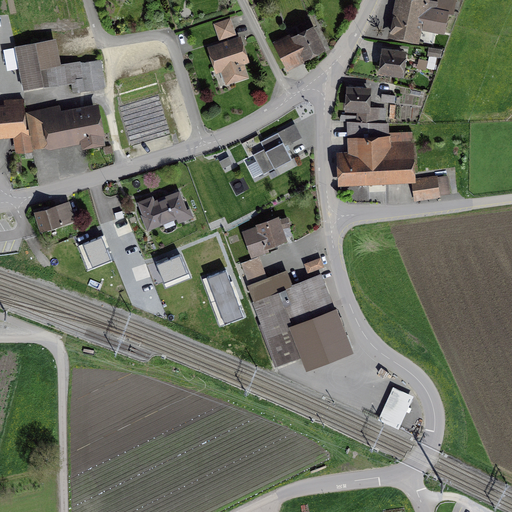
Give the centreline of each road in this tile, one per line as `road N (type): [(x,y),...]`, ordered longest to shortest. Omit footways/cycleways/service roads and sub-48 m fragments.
road 1 (unclassified): [(329,223),(358,327),(430,395),(435,429),(409,474),(424,511)]
road 2 (residential): [(88,0),(101,46),(158,36),(177,48),(205,147)]
road 3 (residential): [(8,200),(205,147)]
road 4 (residential): [(329,223),(511,200)]
road 5 (track): [(409,474),(287,490),(243,511)]
road 6 (track): [(65,511),(61,356),(53,344)]
road 7 (unclassified): [(321,80),(329,223)]
